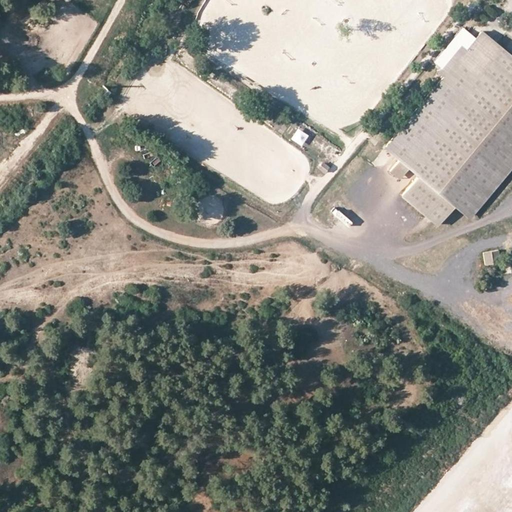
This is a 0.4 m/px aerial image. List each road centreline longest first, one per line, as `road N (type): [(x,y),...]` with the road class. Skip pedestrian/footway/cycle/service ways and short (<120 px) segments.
road 1 (track): [(476,0),(298,222),(214,243),(178,240),(130,214),(66,89),(121,0)]
road 2 (track): [(511,207),(364,260),(298,222)]
